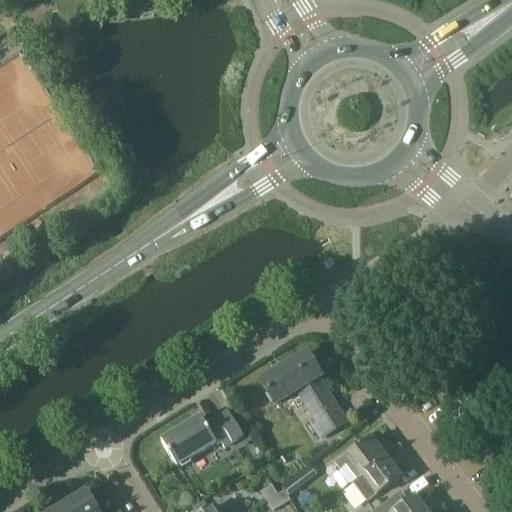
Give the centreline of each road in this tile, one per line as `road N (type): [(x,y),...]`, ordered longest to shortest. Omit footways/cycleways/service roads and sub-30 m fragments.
road 1 (secondary): [(0,342),(298,147)]
road 2 (residential): [(477,511),(316,304)]
road 3 (residential): [(96,439),(316,304)]
road 4 (residential): [(316,304),(464,206)]
road 5 (secondary): [(409,75),(511,4)]
road 6 (secondary): [(298,147),(342,178),(375,175),(403,157)]
